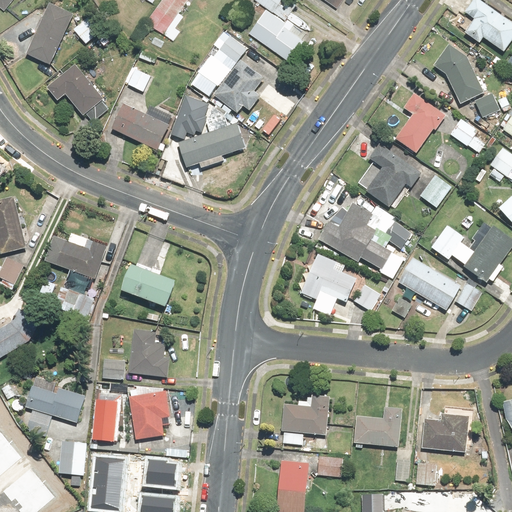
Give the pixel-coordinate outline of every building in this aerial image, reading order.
[(0,0),(0,4),(7,10),(15,0),(0,0)] [(188,0),(162,0),(147,22),(175,41),(182,30),(176,26),(184,15),(180,13),(188,0)] [(258,0),(269,8),(252,31),(293,62),(309,41),(305,38),(309,32),(289,17),(298,4),(292,0),(258,0)] [(511,43),(511,21),(481,0),(474,0),(466,12),(476,19),(466,33),(481,43),(485,38),(506,52),(511,43)] [(53,65),(76,15),(51,4),(29,54),(53,65)] [(87,16),(73,30),(86,43),(100,30),(87,16)] [(247,51),(225,32),(213,45),(235,64),(247,51)] [(451,44),(435,65),(448,74),(463,104),(486,92),(469,56),(451,44)] [(243,60),(215,95),(239,114),(244,107),(252,113),(264,98),(257,91),(266,79),(243,60)] [(106,100),(77,65),(49,88),(60,101),(68,95),(86,117),(106,100)] [(151,76),(136,69),(128,86),(143,93),(151,76)] [(414,114),(397,138),(418,153),(435,128),(437,130),(448,116),(416,93),(406,107),(414,114)] [(493,93),(475,102),(483,119),(501,110),(493,93)] [(185,96),(171,136),(185,140),(187,132),(195,135),(196,132),(201,133),(207,117),(204,116),(208,104),(185,96)] [(126,105),(114,130),(159,151),(176,117),(153,106),(149,116),(126,105)] [(479,132),(461,120),(451,136),(469,148),(479,132)] [(239,124),(180,144),(189,169),(202,164),(204,169),(226,162),(224,157),(248,149),(239,124)] [(384,167),(368,190),(392,207),(408,184),(413,187),(423,173),(381,143),(371,157),(384,167)] [(511,154),(502,147),(490,164),(511,178),(511,154)] [(451,187),(435,175),(420,197),(436,209),(451,187)] [(17,197),(0,200),(0,243),(3,256),(30,250),(17,197)] [(511,197),(501,207),(511,219),(511,197)] [(331,221),(320,239),(361,262),(364,258),(384,269),(394,252),(374,240),(379,230),(369,224),(375,214),(354,202),(340,226),(331,221)] [(392,218),(380,235),(402,250),(414,234),(392,218)] [(465,238),(449,226),(432,248),(448,261),(465,238)] [(511,249),(511,238),(494,226),(466,266),(489,282),(511,249)] [(71,241),(56,236),(47,262),(98,280),(110,246),(73,234),(71,241)] [(338,262),(320,254),(303,294),(322,302),(325,293),(349,303),(360,278),(336,268),(338,262)] [(26,266),(8,257),(0,273),(0,278),(17,286),(26,266)] [(416,258),(401,282),(448,310),(463,286),(416,258)] [(135,265),(125,291),(169,308),(179,282),(135,265)] [(482,292),(467,283),(455,302),(470,311),(482,292)] [(382,295),(365,285),(355,302),(371,312),(382,295)] [(83,293),(61,286),(54,309),(76,315),(83,293)] [(413,305),(399,297),(391,311),(405,319),(413,305)] [(43,320),(21,308),(13,322),(0,329),(0,359),(32,342),(43,320)] [(159,333),(136,330),(131,374),(170,378),(172,360),(166,359),(168,345),(158,344),(159,333)] [(125,361),(105,359),(103,378),(123,380),(125,361)] [(10,384),(1,389),(7,400),(16,395),(10,384)] [(34,386),(27,408),(35,410),(28,431),(47,437),(54,416),(79,424),(88,397),(61,388),(59,394),(34,386)] [(169,391),(131,397),(139,440),(167,435),(164,419),(173,417),(169,391)] [(328,435),(332,397),(309,395),(308,402),(300,401),(300,405),(286,404),(283,431),(328,435)] [(401,447),(404,408),(386,407),(385,418),(358,416),(356,443),(401,447)] [(426,417),(423,447),(468,452),(472,416),(444,413),(443,419),(426,417)] [(127,429),(106,428),(105,448),(125,449),(127,429)] [(0,429),(0,450),(10,443),(0,429)] [(90,444),(64,442),(61,474),(86,476),(90,444)] [(10,443),(0,450),(0,473),(22,457),(10,443)] [(342,457),(317,456),(316,476),(341,477),(342,457)] [(96,457),(94,474),(123,476),(124,460),(96,457)] [(148,460),(146,483),(174,486),(176,465),(167,464),(167,462),(148,460)] [(411,461),(397,460),(396,481),(409,482),(411,461)] [(306,511),(311,463),(282,461),(277,511),(306,511)] [(437,465),(418,464),(416,489),(435,490),(437,465)] [(33,470),(5,491),(16,505),(44,484),(33,470)] [(94,474),(93,490),(121,493),(123,476),(94,474)] [(44,484),(16,505),(21,511),(36,511),(55,498),(44,484)] [(93,490),(91,506),(119,509),(121,493),(93,490)] [(142,497),(141,511),(142,511),(173,511),(174,500),(142,497)]
